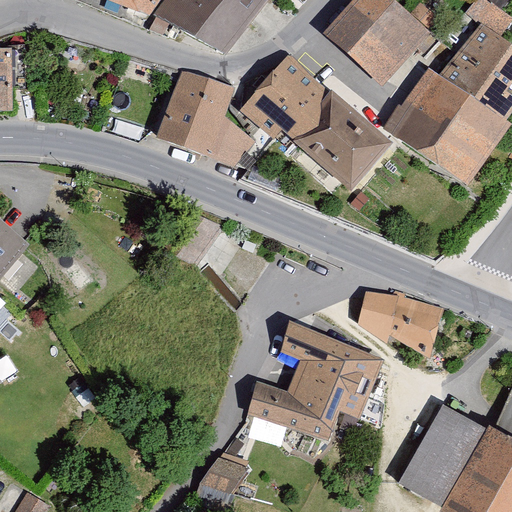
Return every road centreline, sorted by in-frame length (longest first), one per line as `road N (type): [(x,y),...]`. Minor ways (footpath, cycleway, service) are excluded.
road 1 (tertiary): [(0,142),(125,161),(470,302)]
road 2 (tertiary): [(34,17),(215,76),(243,76),(285,50),(334,0)]
